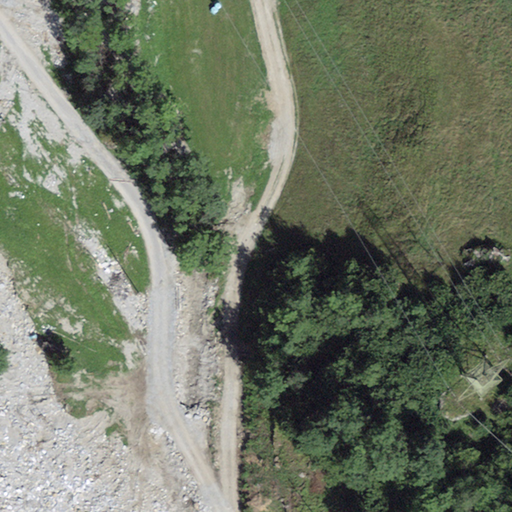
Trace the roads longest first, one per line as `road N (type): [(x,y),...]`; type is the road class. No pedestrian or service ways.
road 1 (unclassified): [(218,511),(167,396),(159,266),(148,224),(0,25)]
road 2 (track): [(269,0),(284,132),(278,178),(219,276),(161,325)]
